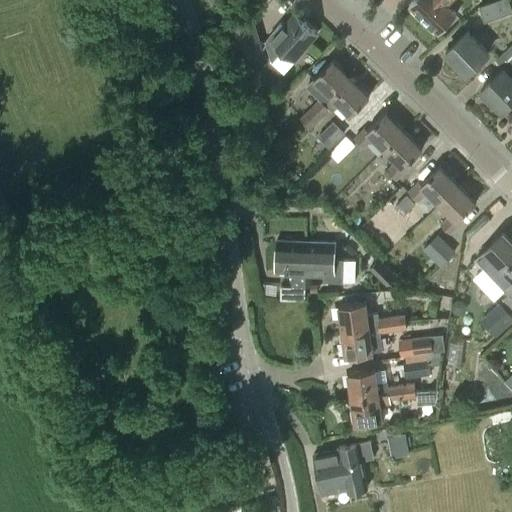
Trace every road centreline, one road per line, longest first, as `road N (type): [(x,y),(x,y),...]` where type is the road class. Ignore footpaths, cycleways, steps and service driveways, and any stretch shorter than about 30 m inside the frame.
road 1 (tertiary): [(291,511),(243,332),(210,93),(184,0)]
road 2 (residential): [(511,181),(323,0)]
